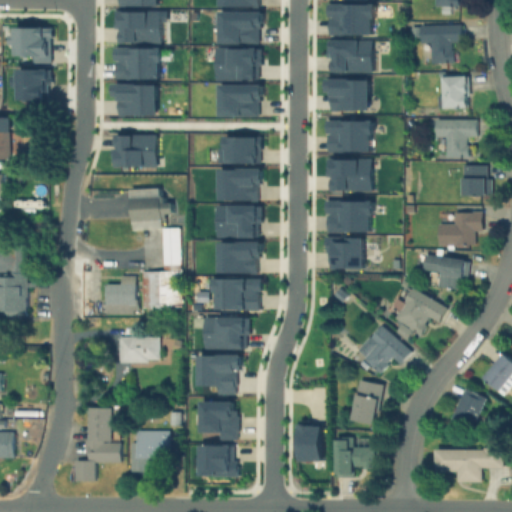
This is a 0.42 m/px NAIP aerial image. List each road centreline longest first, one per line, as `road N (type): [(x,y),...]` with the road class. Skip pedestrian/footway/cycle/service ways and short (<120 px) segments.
road 1 (residential): [(404,509),(413,416),(487,314),(511,256),(497,0)]
road 2 (residential): [(271,509),(276,371),(297,300),(297,0)]
road 3 (residential): [(74,170),(64,399),(36,508)]
road 4 (residential): [(185,508),(0,507)]
road 5 (residential): [(508,511),(330,509)]
road 6 (residential): [(330,509),(185,508)]
